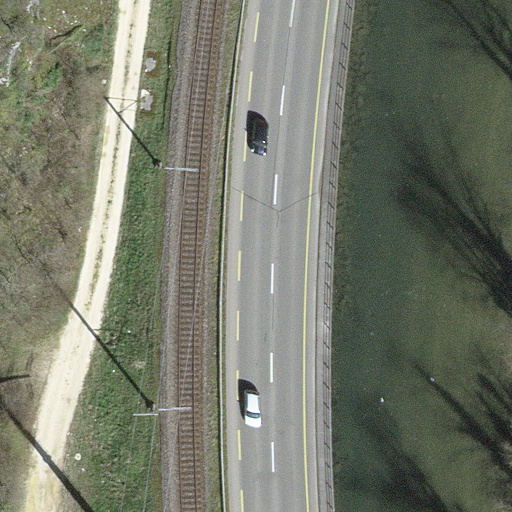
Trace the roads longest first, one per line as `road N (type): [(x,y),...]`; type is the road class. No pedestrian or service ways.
road 1 (track): [(43,511),(48,446),(109,217),(139,0)]
road 2 (primary): [(274,511),(273,232),(293,0)]
